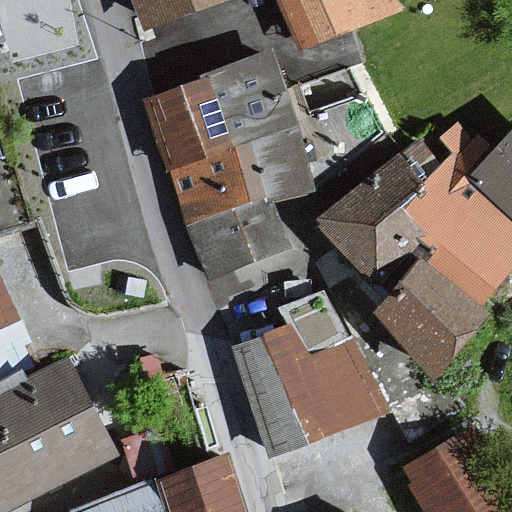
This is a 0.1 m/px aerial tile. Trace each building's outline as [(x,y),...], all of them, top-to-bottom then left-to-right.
[(132,0),(148,37),(240,0),(132,0)] [(396,0),(278,0),(303,57),(407,18),(396,0)] [(277,59),(143,105),(199,267),(214,283),(293,255),(271,212),(391,170),(349,72),(288,92),(277,59)] [(511,138),(465,191),(511,226),(511,138)] [(391,170),(316,228),(378,303),(431,251),(404,222),(446,176),(419,147),(391,170)] [(511,226),(465,191),(446,176),(404,222),(431,251),(485,308),(511,275),(511,226)] [(429,266),(380,318),(435,384),(461,341),(491,325),(429,266)] [(0,285),(0,395),(36,383),(25,346),(0,285)] [(291,328),(234,355),(274,462),(386,416),(351,346),(310,359),(291,328)] [(36,383),(0,400),(0,511),(24,511),(122,464),(70,366),(36,383)] [(511,511),(511,484),(481,434),(400,477),(422,511),(511,511)] [(232,511),(220,465),(84,511),(232,511)]
